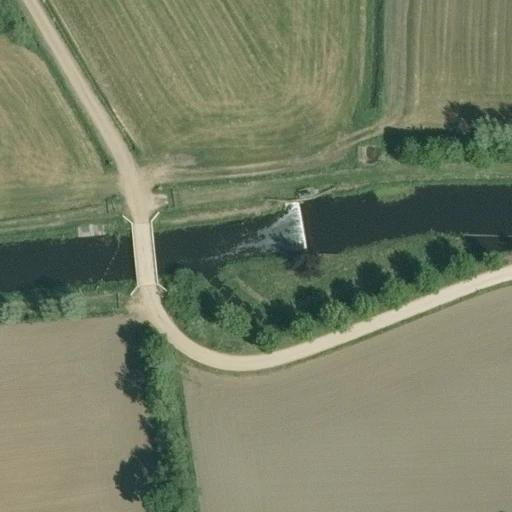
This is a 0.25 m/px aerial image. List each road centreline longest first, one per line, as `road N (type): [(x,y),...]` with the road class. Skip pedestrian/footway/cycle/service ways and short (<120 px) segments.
road 1 (track): [(149,301),(202,357),(242,367),(511,276)]
road 2 (track): [(30,0),(132,177),(149,301)]
road 3 (track): [(149,301),(0,307)]
